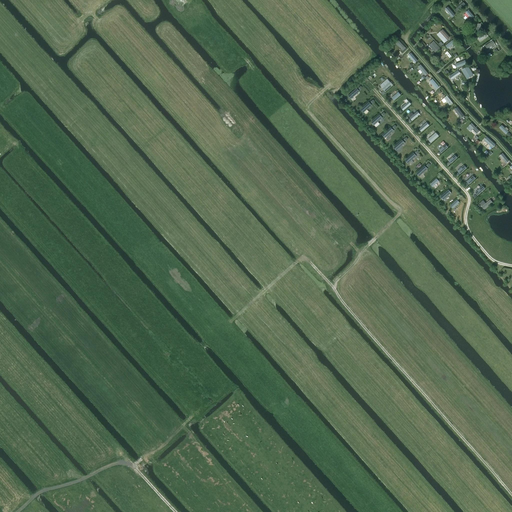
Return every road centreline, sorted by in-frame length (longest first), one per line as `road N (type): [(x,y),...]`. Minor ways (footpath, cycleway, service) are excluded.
road 1 (track): [(511,495),(306,258),(198,349),(223,380),(218,394),(141,458)]
road 2 (track): [(511,158),(407,44)]
road 3 (track): [(135,466),(110,463),(42,490),(17,511)]
